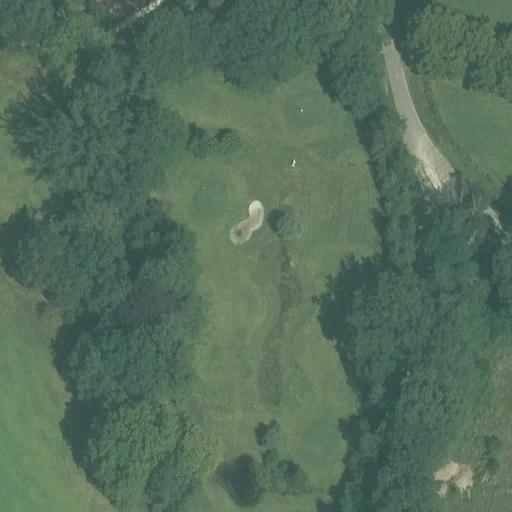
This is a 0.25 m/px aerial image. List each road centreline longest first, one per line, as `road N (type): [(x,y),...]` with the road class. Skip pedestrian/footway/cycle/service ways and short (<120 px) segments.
road 1 (unclassified): [(384,511),(426,286),(412,137)]
road 2 (unclassified): [(511,244),(412,137)]
road 3 (unclassified): [(412,137),(377,0)]
road 4 (track): [(391,53),(511,83)]
